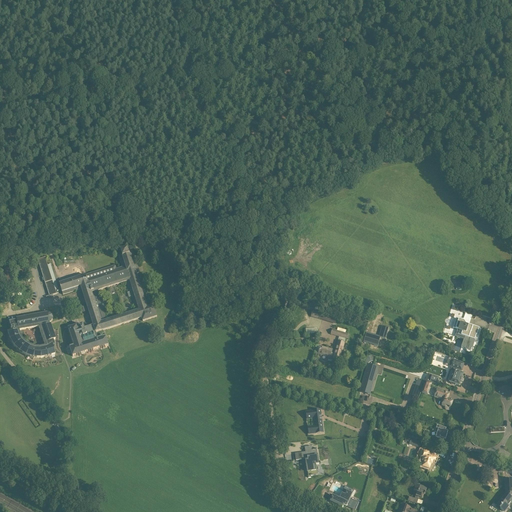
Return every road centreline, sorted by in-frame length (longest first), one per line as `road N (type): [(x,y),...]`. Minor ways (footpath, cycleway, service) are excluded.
road 1 (track): [(511,234),(453,174),(444,151),(370,168),(351,186),(253,234),(184,239)]
road 2 (unclassified): [(184,239),(31,246),(41,300),(0,313)]
road 3 (unclassified): [(309,511),(281,490),(264,360),(287,298)]
road 4 (tertiary): [(439,511),(511,292)]
road 5 (unclassified): [(62,507),(65,441),(0,349)]
road 6 (residential): [(287,298),(269,270),(234,264),(184,239)]
